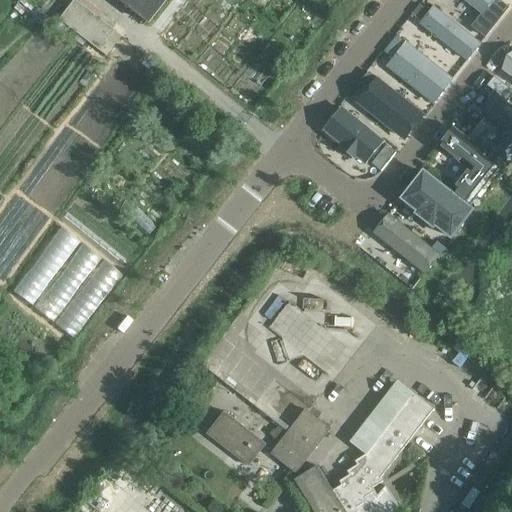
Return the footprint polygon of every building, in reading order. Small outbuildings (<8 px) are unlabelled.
[(98,17),(75,0),(60,20),(99,50),(115,31),(98,17)] [(117,0),(147,23),(165,0),(117,0)] [(510,8),(499,0),(452,0),(455,2),(456,0),(464,0),(482,14),(472,27),(486,38),(510,8)] [(430,12),(420,4),(412,14),(422,22),(421,24),(468,62),(482,45),(434,7),(430,12)] [(454,80),(398,35),(384,52),(393,60),(387,67),(435,105),(454,80)] [(511,58),(503,70),(511,76),(511,58)] [(11,70),(0,60),(0,79),(8,86),(13,80),(7,74),(11,70)] [(426,116),(370,71),(361,82),(369,88),(357,102),(406,141),(426,116)] [(511,161),(511,106),(494,92),(480,109),(509,131),(491,153),(508,166),(511,161)] [(386,141),(342,106),(323,131),(341,145),(339,147),(356,160),(357,159),(367,166),(386,141)] [(504,165),(455,127),(439,146),(469,170),(453,190),(473,205),(504,165)] [(495,143),(481,133),(475,141),(489,151),(495,143)] [(387,146),(372,164),(382,171),(396,153),(387,146)] [(477,209),(425,168),(401,198),(417,211),(415,213),(436,229),(437,227),(453,240),(477,209)] [(441,255),(389,213),(374,233),(426,274),(441,255)] [(42,320),(88,254),(69,241),(23,306),(42,320)] [(94,260),(44,321),(62,335),(111,274),(94,260)] [(418,279),(407,270),(401,279),(412,287),(418,279)] [(378,496),(374,489),(384,482),(381,478),(407,446),(435,410),(414,394),(381,436),(365,424),(351,443),(366,455),(356,462),(358,466),(348,472),(350,476),(340,482),(343,486),(334,491),(318,466),(295,481),(314,511),(396,511),(397,511),(399,505),(387,486),(378,496)] [(296,474),(331,430),(306,411),(272,455),(296,474)] [(266,445),(225,413),(208,435),(249,467),(266,445)]
